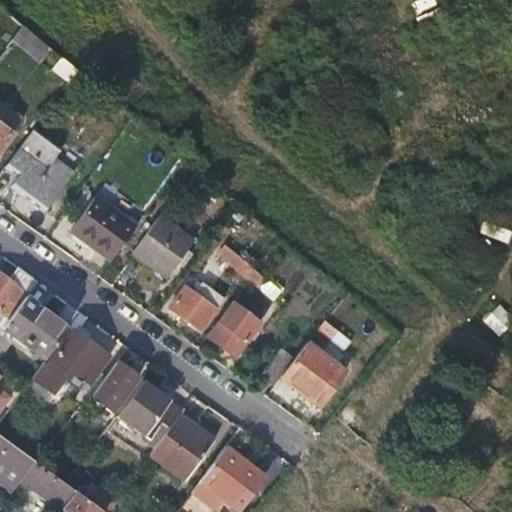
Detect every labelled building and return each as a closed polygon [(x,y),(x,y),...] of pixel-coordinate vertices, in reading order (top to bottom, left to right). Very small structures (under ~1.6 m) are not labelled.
[(392,92),(424,72),(388,17),(356,37),(392,92)] [(18,30),(21,26),(17,21),(13,25),(18,30)] [(48,54),(52,49),(22,24),(21,26),(18,30),(15,34),(38,52),(43,50),(48,54)] [(69,79),(76,69),(63,58),(55,69),(69,79)] [(0,147),(11,132),(0,124),(0,147)] [(33,128),(4,166),(18,176),(23,180),(15,190),(44,211),(72,172),(53,157),(60,148),(33,128)] [(23,180),(18,176),(11,186),(15,190),(23,180)] [(105,205),(112,194),(100,186),(93,197),(105,205)] [(91,241),(112,256),(134,226),(124,219),(131,208),(112,194),(105,205),(93,197),(68,231),(88,245),(91,241)] [(191,242),(157,218),(132,252),(167,277),(191,242)] [(246,277),(253,267),(225,244),(217,253),(246,277)] [(25,296),(37,280),(18,267),(9,279),(0,272),(0,310),(10,317),(25,296)] [(258,286),(265,277),(253,267),(246,277),(258,286)] [(215,306),(186,285),(169,308),(199,329),(215,306)] [(55,343),(67,327),(25,296),(10,317),(8,321),(3,327),(45,358),(50,350),(55,343)] [(259,322),(233,302),(208,336),(234,355),(259,322)] [(511,318),(498,305),(483,321),(500,337),(511,324),(511,318)] [(322,323),(316,335),(346,348),(351,336),(322,323)] [(42,361),(31,377),(51,392),(63,377),(74,386),(82,377),(88,381),(97,370),(90,365),(101,350),(86,339),(89,334),(77,325),(73,330),(71,329),(60,345),(55,343),(50,350),(54,353),(46,364),(42,361)] [(307,341),(281,375),(318,405),(345,370),(307,341)] [(137,376),(116,360),(90,395),(112,410),(137,376)] [(0,381),(3,378),(0,375),(0,415),(9,404),(0,396),(0,381)] [(117,415),(149,437),(174,402),(143,380),(117,415)] [(156,442),(149,453),(184,478),(212,439),(177,414),(156,442)] [(11,489),(20,478),(34,460),(0,435),(0,461),(13,470),(3,483),(11,489)] [(243,511),(270,478),(228,445),(181,507),(187,511),(217,511),(225,503),(236,511),(243,511)] [(20,478),(61,507),(74,489),(64,482),(34,460),(20,478)] [(68,511),(107,511),(81,494),(74,489),(61,507),(57,511),(61,511),(64,509),(68,511)]
